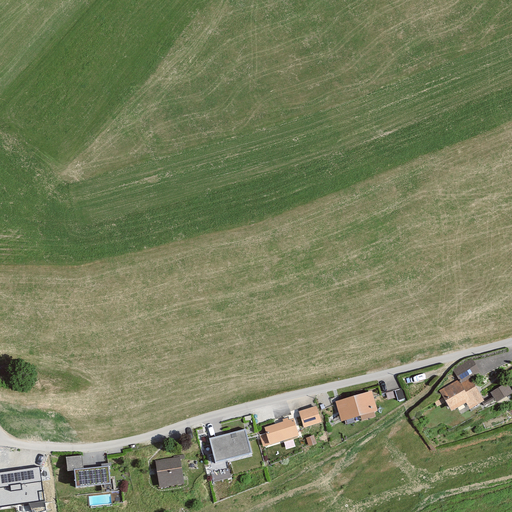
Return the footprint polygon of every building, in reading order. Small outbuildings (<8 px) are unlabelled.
[(473,374),(466,362),(447,372),(451,381),(432,391),(436,398),(428,402),(431,407),(438,403),(443,411),(458,403),(461,409),(475,402),(463,380),(473,374)] [(503,394),(498,384),(482,393),(484,397),(477,401),(479,404),(487,400),(488,402),(503,394)] [(375,409),(370,392),(337,402),(342,418),(375,409)] [(316,407),(300,412),(305,425),(320,420),(316,407)] [(293,419),(266,427),(271,443),(298,434),(293,419)] [(250,451),(244,430),(211,438),(216,459),(250,451)] [(316,442),(313,436),(307,438),(309,445),(316,442)] [(81,456),(67,457),(68,469),(75,469),(76,485),(109,482),(108,466),(82,468),(81,456)] [(179,458),(157,461),(161,485),(183,481),(179,458)] [(30,484),(28,474),(7,477),(8,485),(0,486),(0,502),(32,497),(32,494),(48,492),(47,481),(30,484)]
